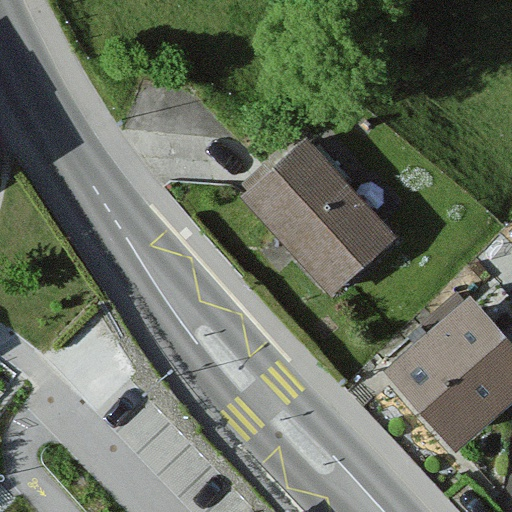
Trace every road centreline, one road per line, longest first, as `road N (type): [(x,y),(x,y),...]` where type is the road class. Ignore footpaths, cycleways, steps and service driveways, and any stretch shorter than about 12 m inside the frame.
road 1 (secondary): [(0,17),(111,213),(183,308),(368,511)]
road 2 (unclassified): [(7,343),(159,511)]
